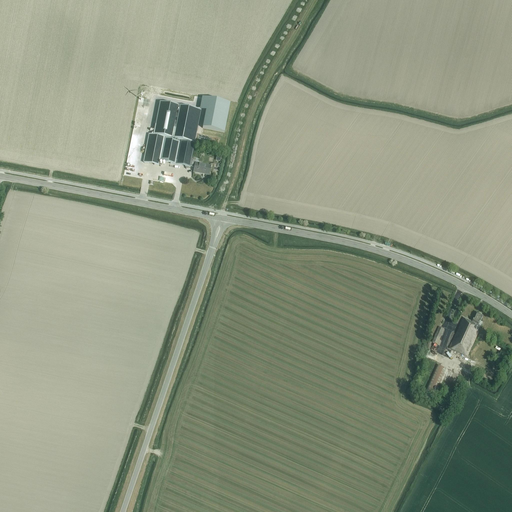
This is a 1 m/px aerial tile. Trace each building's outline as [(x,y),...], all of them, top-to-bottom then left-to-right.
[(230,103),(208,99),(202,129),(224,133),(230,103)] [(192,158),(193,153),(201,111),(159,102),(153,135),(148,134),(143,163),(158,165),(159,162),(186,167),(186,169),(189,170),(189,169),(190,167),(194,167),(193,173),(203,175),(203,174),(209,175),(211,166),(195,163),(196,159),(192,158)] [(482,316),(478,314),(477,314),(473,322),(469,321),(470,318),(467,316),(466,319),(463,318),(449,349),(467,357),(479,332),(478,332),(480,326),(481,327),(483,323),(480,322),(483,317),(482,316)] [(433,343),(439,345),(440,341),(439,340),(444,329),(440,327),(433,343)] [(428,384),(422,398),(433,403),(448,370),(437,365),(428,384)]
